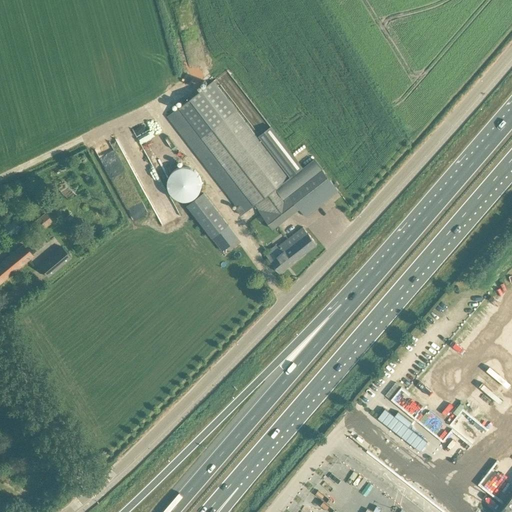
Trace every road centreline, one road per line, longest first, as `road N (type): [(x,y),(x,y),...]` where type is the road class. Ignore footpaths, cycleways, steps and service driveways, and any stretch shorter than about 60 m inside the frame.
road 1 (unclassified): [(90,492),(200,388),(511,50)]
road 2 (motorway): [(231,483),(511,159)]
road 3 (motorway): [(347,309),(270,368),(127,511)]
road 4 (motorway): [(347,309),(171,511)]
road 5 (motorway): [(511,117),(347,309)]
road 6 (unknown): [(285,298),(153,101)]
road 7 (unclassified): [(90,492),(0,350)]
